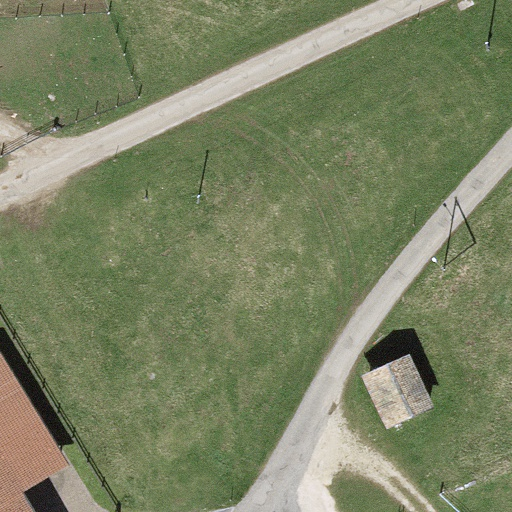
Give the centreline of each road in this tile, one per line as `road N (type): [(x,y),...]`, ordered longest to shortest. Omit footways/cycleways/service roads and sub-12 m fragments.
road 1 (residential): [(417,0),(0,186)]
road 2 (track): [(267,511),(393,298),(511,161)]
